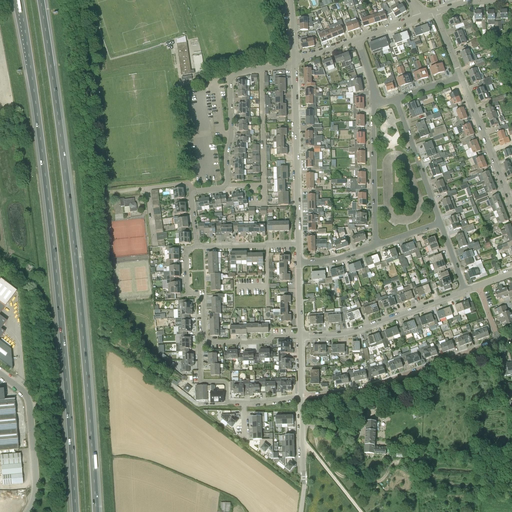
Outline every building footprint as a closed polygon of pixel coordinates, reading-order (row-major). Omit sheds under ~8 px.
[(397,8),(401,14),(406,11),(402,5),(400,6),(398,2),(400,1),(399,0),(392,0),(395,4),(397,8)] [(383,12),(379,14),(381,22),(387,20),(385,13),(386,12),(385,8),(384,7),(383,4),(381,5),(380,5),(381,9),(382,9),(383,12)] [(385,8),(386,12),(387,16),(393,13),(396,18),(401,14),(397,8),(392,11),(391,9),(389,10),(388,7),(385,8)] [(475,11),(475,20),(476,23),(482,22),(482,30),(486,30),(485,22),(485,16),(482,16),(481,11),(475,11)] [(366,15),(365,12),(361,14),(362,14),(360,15),(364,27),(370,25),(367,17),(366,15)] [(370,25),(375,23),(373,16),(372,14),(370,15),(371,16),(367,17),(370,25)] [(381,22),(379,14),(373,16),(375,23),(381,22)] [(455,26),(456,30),(471,24),(468,16),(467,17),(468,19),(463,22),(461,17),(449,21),(452,28),(455,26)] [(345,25),(348,33),(354,30),(351,23),(350,19),(347,19),(348,22),(349,22),(350,23),(345,25)] [(338,36),(344,34),(342,29),(344,28),(341,20),(337,22),(337,23),(334,24),(336,29),(338,36)] [(351,23),(354,30),(360,28),(357,21),(351,23)] [(456,40),(464,37),(466,36),(464,30),(471,28),(473,34),(475,33),(473,27),(471,24),(456,30),(457,33),(454,34),(456,40)] [(428,25),(421,28),(423,34),(430,32),(428,25)] [(333,39),(338,36),(336,29),(333,30),(332,28),(331,28),(330,26),(328,27),(333,39)] [(324,32),(327,41),(333,39),(328,27),(326,28),(327,29),(323,30),(323,31),(324,32)] [(414,30),(417,40),(419,46),(421,45),(418,36),(423,34),(421,28),(414,30)] [(322,43),(327,41),(324,32),(323,31),(320,32),(319,30),(317,31),(319,36),(322,43)] [(407,33),(400,35),(403,42),(409,40),(407,33)] [(396,47),(393,48),(395,55),(401,53),(399,47),(404,46),(402,42),(403,42),(400,35),(393,38),(395,44),(395,45),(396,47)] [(309,48),(308,40),(304,40),(303,36),(300,36),(303,49),(309,48)] [(459,47),(467,43),(464,37),(456,40),(459,47)] [(312,39),(308,40),(309,48),(315,47),(314,43),(317,42),(316,38),(312,39)] [(382,40),(378,41),(381,49),(388,46),(386,40),(386,39),(382,40)] [(381,54),(383,53),(382,51),(381,49),(378,41),(369,44),(372,52),(378,50),(379,52),(380,52),(381,54)] [(416,47),(414,41),(408,43),(409,46),(411,45),(413,51),(417,49),(416,47)] [(191,71),(187,47),(187,43),(177,44),(181,76),(191,74),(194,74),(194,71),(191,71)] [(396,57),(395,55),(393,48),(388,50),(389,53),(390,52),(392,56),(393,59),(396,57)] [(469,50),(460,53),(463,59),(475,55),(471,56),(469,50)] [(346,67),(350,78),(356,76),(354,70),(351,71),(349,66),(350,65),(351,64),(351,63),(351,61),(348,53),(342,55),(346,67)] [(346,67),(342,55),(335,58),(337,64),(340,63),(342,68),(346,67)] [(475,62),(476,65),(484,62),(483,58),(477,61),(475,55),(463,59),(465,66),(475,62)] [(332,59),(322,62),(324,69),(334,65),(332,59)] [(388,66),(387,65),(387,63),(380,65),(379,60),(377,61),(374,62),(377,70),(380,69),(383,67),(388,66)] [(478,68),(468,72),(471,78),(482,74),(482,73),(481,74),(479,68),(485,65),(484,62),(476,65),(478,68)] [(436,66),(439,74),(445,72),(442,64),(436,66)] [(403,77),(406,85),(412,83),(409,75),(406,76),(405,73),(403,66),(400,67),(402,74),(403,77)] [(430,68),(433,76),(439,74),(436,66),(430,68)] [(318,72),(311,72),(311,68),(311,69),(304,69),(304,68),(304,76),(311,76),(314,76),(318,76),(325,76),(323,69),(319,69),(318,72)] [(428,78),(425,69),(420,71),(422,80),(428,78)] [(416,82),(422,80),(420,71),(414,73),(416,82)] [(390,73),(392,77),(388,78),(390,85),(386,86),(388,92),(398,88),(393,76),(392,72),(390,73)] [(471,78),(473,84),(483,80),(484,84),(484,83),(492,80),(491,77),(485,79),(482,74),(471,78)] [(275,86),(278,86),(286,86),(285,79),(283,79),(283,76),(275,76),(275,79),(275,82),(275,86)] [(315,84),(312,84),(311,76),(304,76),(304,84),(305,84),(307,84),(307,87),(308,87),(315,86),(315,84)] [(400,87),(406,85),(403,77),(397,79),(400,87)] [(360,79),(353,81),(351,81),(351,79),(339,83),(340,86),(347,84),(348,88),(349,88),(355,87),(362,85),(360,79)] [(486,87),(476,91),(479,97),(487,93),(491,92),(489,87),(488,86),(493,84),(492,80),(484,83),(486,87)] [(356,93),(363,92),(362,85),(355,87),(349,88),(350,93),(346,93),(341,93),(341,96),(346,96),(353,95),(353,93),(356,93)] [(306,89),(306,97),(316,97),(322,97),(322,94),(316,94),(316,90),(316,86),(315,86),(308,87),(308,90),(306,90),(306,89)] [(242,101),(249,100),(249,96),(246,96),(246,92),(250,92),(236,92),(236,94),(238,94),(238,98),(242,98),(242,101)] [(456,92),(449,95),(451,100),(459,97),(456,92)] [(479,97),(481,103),(489,99),(487,93),(479,97)] [(492,103),(506,100),(504,94),(491,100),(492,103)] [(353,104),(356,104),(364,104),(363,98),(359,99),(359,96),(354,96),(354,95),(353,95),(346,96),(345,96),(345,99),(353,98),(353,104)] [(316,97),(306,97),(306,105),(308,105),(308,108),(316,108),(316,97)] [(456,104),(461,103),(459,97),(451,100),(449,101),(453,109),(457,107),(456,104)] [(236,108),(236,109),(250,109),(249,100),(242,101),(242,104),(239,104),(239,108),(236,108)] [(419,104),(418,101),(408,105),(410,111),(417,109),(416,106),(419,104)] [(353,113),(359,113),(359,110),(364,110),(364,104),(356,104),(356,107),(353,107),(353,113)] [(485,110),(490,122),(498,118),(494,110),(500,107),(499,106),(494,107),(485,110)] [(455,115),(456,117),(465,113),(463,108),(459,110),(457,107),(453,109),(455,115)] [(306,111),(306,118),(313,118),(317,118),(317,108),(316,108),(308,108),(308,111),(306,111)] [(422,111),(421,108),(417,109),(410,111),(413,118),(420,116),(423,115),(425,114),(427,113),(426,110),(422,111)] [(250,113),(250,109),(236,109),(236,111),(239,111),(239,115),(243,115),(243,118),(250,118),(250,113)] [(417,129),(418,132),(430,127),(429,124),(431,124),(430,120),(433,119),(434,120),(437,119),(438,121),(442,119),(441,117),(439,112),(432,115),(426,117),(427,121),(424,122),(416,125),(418,129),(417,129)] [(359,116),(359,113),(353,113),(354,119),(356,119),(356,122),(364,122),(364,116),(359,116)] [(456,126),(459,125),(464,123),(463,121),(467,119),(465,113),(456,117),(458,123),(455,124),(456,126)] [(490,122),(492,127),(499,125),(498,124),(505,121),(503,116),(498,118),(490,122)] [(243,121),(239,121),(239,125),(237,125),(237,127),(247,126),(247,123),(251,123),(251,117),(250,118),(243,118),(243,121)] [(314,124),(313,124),(313,118),(306,118),(306,126),(307,126),(315,126),(315,128),(313,128),(313,129),(314,129),(321,128),(321,124),(320,124),(319,124),(316,124),(315,124),(314,124)] [(354,124),(354,130),(360,130),(360,127),(364,127),(364,122),(356,122),(356,124),(354,124)] [(462,133),(472,130),(470,124),(465,126),(464,123),(459,125),(459,126),(456,127),(459,135),(462,133)] [(443,134),(447,132),(444,125),(431,130),(430,127),(418,132),(419,134),(420,134),(421,138),(429,135),(430,139),(433,138),(443,134)] [(239,128),(239,132),(243,132),(243,135),(250,135),(250,131),(248,131),(247,126),(237,127),(237,128),(239,128)] [(354,139),(357,139),(365,139),(364,133),(360,133),(360,130),(354,130),(354,139)] [(465,141),(466,142),(470,140),(469,137),(474,135),(472,130),(462,133),(464,138),(460,140),(461,143),(462,143),(465,141)] [(497,133),(500,141),(499,141),(500,146),(510,143),(508,138),(506,138),(504,132),(506,132),(505,130),(501,132),(497,133)] [(237,144),(248,143),(248,139),(250,139),(250,135),(243,135),(243,138),(239,138),(239,142),(237,142),(237,144)] [(322,142),(322,139),(306,139),(306,147),(313,147),(313,146),(314,146),(314,150),(320,150),(324,150),(324,147),(316,147),(316,142),(322,142)] [(354,148),(360,148),(360,145),(365,145),(365,139),(357,139),(357,142),(354,142),(354,148)] [(467,145),(469,150),(478,146),(476,140),(472,142),(470,140),(466,142),(465,141),(462,143),(463,147),(467,145)] [(426,149),(427,151),(434,149),(434,148),(432,142),(423,145),(425,149),(426,149)] [(480,151),(478,146),(469,150),(472,158),(477,156),(476,153),(480,151)] [(439,158),(446,156),(445,152),(442,153),(441,151),(440,152),(438,147),(434,149),(427,151),(426,152),(427,154),(428,158),(433,156),(435,160),(439,158)] [(355,152),(355,158),(365,158),(365,152),(360,152),(360,148),(354,148),(348,148),(343,148),(343,150),(343,152),(345,152),(348,152),(348,153),(355,152)] [(320,153),(320,150),(314,150),(314,153),(313,153),(313,152),(313,153),(306,153),(306,160),(313,160),(316,160),(319,160),(319,157),(318,157),(318,153),(320,153)] [(446,156),(439,158),(440,161),(429,165),(431,171),(441,168),(441,167),(440,165),(443,163),(442,160),(448,158),(448,155),(446,156)] [(475,166),(485,162),(483,157),(478,158),(477,156),(472,158),(474,163),(476,162),(477,165),(475,166)] [(351,169),(360,169),(360,165),(365,164),(365,158),(355,158),(355,165),(351,165),(351,167),(351,169)] [(312,171),(319,171),(321,171),(320,167),(318,167),(318,163),(322,163),(322,160),(319,160),(316,160),(313,160),(306,160),(306,168),(307,168),(312,168),(312,171)] [(277,174),(280,174),(288,173),(288,167),(285,167),(284,161),(277,161),(277,174)] [(471,177),(472,176),(477,174),(478,174),(483,172),(482,169),(487,167),(485,162),(475,166),(477,170),(469,174),(471,177)] [(442,174),(443,177),(450,175),(454,173),(453,170),(443,173),(441,168),(431,171),(434,177),(442,174)] [(357,177),(357,179),(365,179),(365,173),(361,173),(360,169),(351,169),(351,171),(355,171),(355,177),(357,177)] [(481,182),(484,181),(491,178),(489,172),(481,174),(482,177),(479,178),(481,182)] [(438,189),(448,186),(448,185),(445,186),(443,182),(452,179),(450,175),(443,177),(444,180),(436,183),(438,189)] [(484,188),(484,189),(494,185),(491,178),(484,181),(486,187),(484,188)] [(351,190),(355,190),(361,190),(361,187),(362,186),(362,185),(366,185),(365,179),(357,179),(350,179),(351,190)] [(469,187),(466,179),(461,181),(462,183),(459,184),(461,190),(469,187)] [(314,189),(314,184),(317,184),(320,183),(320,181),(317,181),(314,181),(307,181),(307,190),(307,189),(314,189)] [(489,193),(489,194),(496,191),(494,185),(484,189),(486,194),(489,193)] [(447,196),(449,195),(456,192),(455,190),(450,191),(448,186),(438,189),(440,195),(446,193),(447,196)] [(358,197),(358,200),(366,200),(366,194),(361,194),(361,190),(355,190),(355,197),(358,197)] [(229,199),(230,206),(234,206),(234,203),(238,203),(237,192),(235,192),(236,195),(232,195),(232,199),(229,199)] [(247,204),(246,197),(243,197),(243,194),(239,194),(239,192),(237,192),(238,203),(239,206),(243,206),(243,205),(247,204)] [(321,200),(318,200),(318,195),(319,195),(319,192),(315,192),(311,192),(311,195),(308,195),(308,202),(321,202),(321,200)] [(456,192),(449,195),(447,196),(448,198),(442,201),(444,207),(454,203),(452,197),(453,196),(457,195),(456,192)] [(175,199),(175,202),(179,201),(179,199),(185,199),(184,193),(174,195),(174,196),(173,196),(174,199),(175,199)] [(212,201),(213,209),(217,208),(217,206),(221,205),(220,194),(218,195),(219,197),(215,198),(215,201),(212,201)] [(230,206),(229,199),(226,199),(226,196),(222,197),(222,194),(220,194),(221,205),(226,204),(226,207),(230,206)] [(491,199),(489,200),(488,200),(491,206),(486,208),(501,202),(498,195),(491,198),(491,199)] [(205,210),(209,209),(213,209),(212,201),(209,202),(209,198),(205,199),(205,196),(203,197),(205,210)] [(205,210),(203,197),(201,197),(202,199),(198,200),(198,203),(196,203),(197,212),(202,211),(202,207),(204,207),(205,210)] [(136,212),(137,210),(136,205),(135,203),(134,203),(134,199),(124,200),(124,199),(120,199),(120,207),(124,206),(124,208),(129,207),(130,211),(131,212),(136,212)] [(356,203),(356,208),(356,211),(361,210),(361,206),(366,206),(366,200),(358,200),(358,202),(356,203)] [(176,209),(186,208),(185,203),(180,204),(179,201),(175,202),(175,206),(174,206),(175,209),(176,209)] [(315,210),(315,206),(325,206),(325,203),(325,202),(321,202),(308,202),(308,211),(309,211),(308,210),(315,210)] [(503,208),(501,202),(486,208),(487,210),(492,208),(493,212),(496,211),(503,208)] [(455,210),(456,213),(463,210),(466,209),(463,210),(461,207),(456,209),(454,203),(444,207),(447,213),(455,210)] [(503,208),(496,211),(493,212),(496,219),(506,215),(503,208)] [(452,225),(462,221),(459,214),(467,212),(466,209),(463,210),(456,213),(457,216),(449,218),(452,225)] [(353,215),(353,219),(366,219),(366,213),(356,213),(356,211),(348,211),(348,215),(353,215)] [(324,216),(324,212),(317,213),(315,213),(315,215),(315,216),(309,216),(308,216),(309,223),(316,223),(319,223),(320,223),(320,221),(318,221),(318,216),(324,216)] [(498,223),(499,225),(499,226),(502,225),(501,224),(508,221),(506,215),(496,219),(495,219),(497,223),(498,223)] [(461,228),(462,231),(476,226),(474,226),(473,224),(464,227),(462,221),(452,225),(454,231),(461,228)] [(186,228),(189,228),(188,223),(178,224),(178,229),(177,229),(178,231),(186,231),(186,228)] [(210,223),(210,226),(210,238),(212,238),(212,235),(216,235),(215,231),(218,231),(218,223),(210,223)] [(222,223),(218,223),(218,231),(221,231),(221,234),(224,234),(224,236),(226,236),(226,237),(227,237),(227,225),(222,225),(222,223)] [(235,230),(235,223),(231,223),(231,225),(227,225),(227,237),(228,237),(228,234),(232,234),(232,231),(235,230)] [(243,223),(235,223),(235,230),(238,230),(238,234),(241,234),(241,236),(243,236),(243,237),(244,237),(243,225),(243,223)] [(210,226),(205,226),(205,224),(199,224),(199,231),(204,231),(204,235),(207,235),(207,237),(210,237),(210,238),(210,226)] [(507,235),(511,233),(511,230),(510,225),(504,227),(505,230),(501,231),(502,236),(507,234),(507,235)] [(456,236),(458,243),(469,239),(466,233),(475,230),(477,229),(476,226),(462,231),(463,234),(456,236)] [(178,234),(179,234),(179,239),(189,238),(189,234),(186,234),(186,231),(178,231),(178,234)] [(364,233),(358,235),(360,242),(367,240),(364,233)] [(308,237),(308,244),(326,244),(326,242),(326,240),(318,240),(315,241),(315,237),(315,234),(310,234),(310,237),(308,237)] [(360,242),(358,235),(352,237),(354,244),(360,242)] [(342,248),(340,241),(339,240),(339,239),(333,241),(332,236),(329,237),(331,244),(334,243),(336,251),(342,248)] [(426,247),(427,247),(437,243),(434,237),(424,241),(426,247)] [(342,248),(349,246),(346,239),(345,238),(339,240),(340,241),(342,248)] [(468,246),(469,249),(479,245),(478,242),(471,245),(469,239),(458,243),(460,249),(467,246),(467,247),(468,246)] [(407,245),(409,252),(416,249),(413,243),(407,245)] [(427,253),(428,256),(438,253),(437,250),(439,249),(437,243),(427,247),(429,253),(427,253)] [(494,251),(495,252),(509,246),(508,243),(507,244),(507,243),(502,245),(498,247),(497,247),(498,250),(494,251)] [(315,249),(327,248),(328,251),(333,249),(331,244),(326,244),(308,244),(308,253),(308,252),(315,252),(315,249)] [(409,252),(407,245),(400,247),(403,254),(409,252)] [(462,254),(465,261),(474,257),(473,253),(473,252),(481,249),(479,245),(469,249),(470,251),(462,254)] [(169,250),(169,255),(179,255),(179,251),(179,249),(173,249),(173,246),(166,247),(166,251),(169,250)] [(509,246),(495,252),(496,255),(500,253),(509,249),(510,249),(509,246)] [(407,273),(403,261),(401,256),(398,257),(398,256),(395,249),(389,252),(391,258),(392,258),(393,262),(399,259),(402,268),(403,268),(405,274),(407,273)] [(383,254),(385,261),(391,258),(389,252),(383,254)] [(432,264),(443,261),(441,254),(439,255),(438,253),(428,256),(429,259),(430,258),(433,264),(432,264)] [(179,260),(179,255),(169,255),(169,260),(166,260),(166,264),(179,263),(179,260)] [(385,268),(383,262),(380,263),(380,262),(378,256),(371,258),(374,265),(375,267),(381,265),(382,269),(385,268)] [(474,264),(475,267),(483,264),(481,260),(476,262),(474,257),(465,261),(467,266),(473,264),(474,264)] [(374,265),(371,258),(365,260),(368,267),(374,265)] [(445,267),(443,261),(432,264),(434,270),(433,271),(434,273),(437,273),(444,270),(446,269),(445,267)] [(360,262),(354,265),(356,272),(361,270),(363,274),(362,275),(363,279),(368,277),(367,274),(365,268),(363,269),(360,262)] [(169,267),(169,272),(179,272),(179,268),(179,266),(179,263),(166,264),(166,267),(169,267)] [(480,269),(484,268),(483,264),(475,267),(476,269),(476,270),(468,273),(470,279),(479,275),(477,269),(480,268),(480,269)] [(356,272),(354,265),(348,267),(350,273),(347,274),(350,285),(350,283),(352,282),(351,279),(350,274),(356,272)] [(343,268),(336,270),(338,277),(343,276),(346,286),(350,285),(347,274),(345,275),(343,268)] [(331,278),(328,278),(329,284),(333,284),(332,281),(339,279),(338,277),(336,270),(330,271),(331,278)] [(440,281),(442,281),(449,278),(447,272),(445,273),(444,270),(437,273),(440,281)] [(167,277),(167,280),(174,280),(174,277),(180,277),(179,272),(169,272),(167,272),(167,277)] [(319,280),(319,272),(312,273),(312,280),(309,281),(309,283),(315,283),(315,282),(319,282),(319,280)] [(325,272),(319,272),(319,280),(324,279),(325,284),(326,284),(327,287),(330,287),(329,284),(328,278),(326,279),(325,272)] [(450,285),(451,284),(449,278),(442,281),(440,281),(438,282),(440,286),(443,285),(444,287),(445,291),(451,289),(450,285)] [(430,290),(433,289),(431,284),(429,279),(427,280),(427,282),(421,285),(422,287),(425,295),(431,292),(430,290)] [(180,285),(180,283),(175,283),(174,280),(167,280),(167,284),(168,284),(168,289),(180,288),(180,285)] [(425,295),(422,287),(421,285),(415,287),(414,283),(411,284),(415,296),(418,295),(419,297),(425,295)] [(495,284),(497,287),(498,291),(495,292),(497,299),(499,298),(500,299),(503,298),(499,286),(498,283),(495,284)] [(413,297),(415,296),(411,284),(408,285),(408,287),(403,288),(404,289),(405,293),(408,301),(414,299),(413,297)] [(510,298),(507,288),(503,289),(501,285),(499,286),(503,298),(507,297),(507,296),(509,295),(510,298)] [(167,293),(167,300),(175,300),(174,294),(180,294),(180,288),(168,289),(169,293),(167,293)] [(408,301),(405,293),(404,289),(398,291),(397,288),(394,289),(393,288),(393,289),(398,304),(401,303),(408,301)] [(386,296),(390,307),(396,305),(398,304),(393,289),(390,290),(390,291),(391,295),(386,297),(386,296)] [(384,310),(390,307),(386,296),(381,298),(379,294),(376,295),(377,298),(381,309),(383,308),(384,310)] [(375,301),(369,303),(372,314),(379,312),(378,309),(381,309),(377,298),(375,299),(375,301)] [(186,301),(178,301),(179,306),(178,306),(177,310),(178,310),(192,309),(192,304),(186,304),(186,301)] [(464,311),(470,309),(471,314),(475,313),(474,310),(475,310),(473,302),(469,304),(468,301),(461,304),(464,311)] [(357,307),(351,309),(355,320),(361,318),(361,316),(363,315),(358,302),(356,303),(357,307)] [(367,316),(372,314),(369,303),(363,306),(363,307),(361,307),(359,302),(358,302),(363,315),(366,314),(367,316)] [(464,311),(461,304),(455,306),(457,313),(461,312),(464,311)] [(502,314),(509,312),(509,311),(508,312),(505,306),(494,310),(495,313),(498,312),(499,315),(502,314)] [(342,309),(345,320),(348,319),(349,322),(355,320),(351,309),(346,311),(345,308),(342,308),(342,309)] [(450,308),(443,310),(446,318),(452,315),(451,312),(450,308)] [(192,312),(192,309),(178,310),(177,310),(174,310),(174,319),(178,318),(190,318),(190,315),(192,315),(192,312)] [(316,314),(316,325),(323,324),(323,322),(326,322),(325,309),(322,309),(322,314),(316,314)] [(329,324),(335,323),(334,312),(325,313),(325,309),(326,322),(328,322),(329,324)] [(334,312),(335,323),(345,323),(345,320),(342,309),(340,309),(341,312),(334,312)] [(446,318),(443,310),(437,313),(439,320),(446,318)] [(499,319),(500,321),(511,317),(511,313),(509,314),(509,312),(502,314),(503,317),(499,319)] [(431,315),(425,317),(429,327),(435,325),(436,327),(439,326),(438,323),(435,316),(432,317),(431,315)] [(417,322),(422,335),(423,334),(421,330),(423,330),(429,328),(429,327),(425,317),(419,319),(420,321),(417,322)] [(511,317),(500,321),(501,324),(505,322),(506,326),(511,323),(511,317)] [(178,327),(191,327),(191,321),(190,321),(190,318),(178,318),(175,319),(175,327),(178,327)] [(417,322),(415,323),(414,321),(408,323),(412,334),(418,332),(419,336),(422,335),(417,322)] [(400,328),(402,336),(403,336),(403,337),(405,336),(406,336),(412,334),(408,323),(402,325),(403,327),(400,328)] [(479,329),(480,331),(483,339),(489,336),(487,332),(490,331),(488,326),(479,329)] [(187,332),(191,332),(191,327),(178,327),(179,332),(177,332),(177,335),(180,335),(187,335),(187,332)] [(395,340),(394,339),(393,337),(399,335),(400,336),(402,336),(400,328),(397,329),(397,327),(391,329),(394,339),(394,340),(395,340)] [(382,333),(385,342),(388,341),(388,342),(394,340),(394,339),(391,329),(384,332),(385,332),(382,333)] [(462,333),(466,345),(472,343),(470,339),(473,338),(471,332),(470,330),(467,331),(468,332),(462,334),(462,333)] [(474,331),(471,332),(473,338),(476,337),(477,341),(483,339),(480,331),(475,333),(474,331)] [(376,343),(377,346),(383,344),(385,349),(388,348),(385,342),(382,333),(379,334),(373,336),(376,343)] [(457,338),(454,339),(456,344),(459,343),(460,347),(466,345),(462,333),(459,334),(460,338),(457,339),(457,338)] [(191,344),(191,338),(187,338),(187,335),(180,335),(180,344),(191,344)] [(368,348),(370,347),(371,348),(377,346),(376,343),(373,336),(367,338),(368,340),(365,341),(368,348)] [(453,345),(456,344),(454,339),(451,340),(451,341),(448,342),(447,339),(446,337),(444,338),(445,340),(444,340),(445,341),(449,351),(454,349),(453,345)] [(281,345),(281,348),(291,348),(291,343),(285,343),(285,340),(278,340),(278,346),(281,345)] [(440,344),(437,345),(439,350),(441,349),(443,353),(449,351),(445,341),(439,343),(440,344)] [(352,343),(353,351),(360,351),(360,353),(361,352),(362,362),(365,361),(363,349),(360,350),(360,342),(356,342),(356,343),(352,343)] [(191,344),(180,344),(176,344),(176,352),(183,352),(185,352),(189,352),(189,349),(192,349),(191,344)] [(329,348),(329,356),(338,356),(338,345),(331,346),(332,348),(329,348)] [(345,345),(338,345),(338,356),(345,356),(345,355),(348,355),(347,348),(345,348),(345,345)] [(436,351),(439,350),(437,345),(434,346),(434,347),(431,348),(430,345),(427,346),(432,357),(437,355),(436,351)] [(313,356),(313,357),(320,357),(320,346),(313,346),(313,348),(310,348),(310,356),(313,356)] [(326,346),(320,346),(320,357),(327,356),(329,356),(329,348),(326,348),(326,346)] [(419,349),(419,350),(421,356),(424,355),(426,359),(432,357),(427,346),(419,349)] [(262,350),(259,350),(259,354),(257,354),(257,361),(260,361),(259,359),(264,359),(265,359),(265,348),(262,348),(262,350)] [(265,348),(265,359),(270,359),(273,359),(273,352),(270,352),(270,350),(267,350),(267,348),(265,348)] [(278,351),(278,357),(286,357),(286,354),(291,354),(291,348),(281,348),(281,351),(278,351)] [(224,360),(233,360),(233,349),(230,349),(230,351),(227,351),(227,353),(224,353),(224,360)] [(235,349),(233,349),(233,360),(238,359),(238,362),(241,362),(241,355),(238,355),(238,351),(235,351),(235,349)] [(251,350),(249,351),(249,362),(249,364),(254,364),(257,364),(257,361),(257,354),(254,355),(254,353),(251,353),(251,350)] [(419,350),(411,353),(412,355),(414,363),(420,361),(419,357),(421,356),(419,350)] [(243,353),(243,355),(241,355),(241,362),(243,362),(249,362),(249,351),(246,351),(246,353),(243,353)] [(185,352),(183,352),(183,356),(183,358),(185,358),(185,361),(194,360),(194,355),(189,355),(189,352),(185,352)] [(414,363),(412,355),(411,353),(410,352),(401,355),(402,357),(404,363),(407,362),(409,366),(414,363)] [(401,364),(404,363),(402,357),(401,355),(401,353),(397,354),(398,356),(393,358),(394,362),(397,370),(403,368),(401,364)] [(281,362),(281,365),(291,365),(291,359),(286,360),(286,357),(278,357),(279,362),(281,362)] [(194,360),(185,361),(181,361),(181,372),(190,372),(189,366),(194,366),(194,360)] [(387,360),(384,361),(387,369),(390,368),(391,372),(397,370),(394,362),(388,364),(387,360)] [(387,369),(384,361),(375,364),(376,365),(379,376),(385,374),(384,370),(387,369)] [(510,373),(511,372),(511,362),(506,363),(507,368),(503,369),(505,376),(510,375),(510,373)] [(291,370),(291,365),(281,365),(281,368),(279,368),(279,371),(279,373),(286,373),(286,370),(291,370)] [(367,367),(369,374),(372,373),(373,378),(379,376),(376,365),(370,367),(370,365),(367,366),(367,367)] [(365,369),(359,370),(361,381),(367,379),(366,375),(369,374),(367,367),(364,368),(365,369)] [(353,371),(353,372),(350,373),(351,378),(354,378),(355,382),(361,381),(359,370),(353,371)] [(341,374),(341,377),(342,384),(349,383),(348,379),(351,378),(350,373),(350,371),(349,371),(347,371),(347,375),(341,376),(341,374)] [(332,376),(332,377),(333,381),(333,382),(336,381),(337,385),(342,384),(341,377),(341,374),(335,375),(335,376),(332,376)] [(290,382),(286,382),(286,392),(292,392),(292,386),(294,386),(294,378),(290,379),(290,382)] [(259,379),(259,381),(255,381),(255,384),(255,394),(260,394),(260,387),(263,387),(263,379),(259,379)] [(275,382),(270,382),(271,392),(272,392),(273,395),(276,395),(276,387),(278,386),(278,379),(275,379),(275,382)] [(286,382),(282,382),(282,379),(278,379),(278,386),(281,386),(281,394),(285,394),(285,392),(286,392),(286,382)] [(239,395),(239,385),(238,381),(231,382),(231,389),(234,389),(234,395),(239,395)] [(249,381),(246,381),(247,389),(249,389),(250,397),(253,397),(253,394),(255,394),(255,384),(250,384),(250,381),(249,381)] [(188,393),(192,388),(192,387),(187,384),(183,389),(188,393)] [(198,385),(196,385),(196,400),(206,400),(207,386),(207,385),(198,385)] [(211,392),(211,403),(223,403),(224,402),(225,401),(225,387),(224,386),(224,385),(223,385),(214,385),(214,392),(211,392)] [(0,450),(18,449),(14,399),(0,400),(0,450)] [(235,415),(221,415),(221,419),(228,424),(227,425),(232,429),(236,424),(235,424),(235,420),(234,420),(234,419),(235,415)] [(366,432),(376,433),(376,422),(367,421),(366,432)] [(365,443),(375,443),(376,433),(366,432),(365,443)] [(273,440),(262,439),(258,440),(259,444),(258,444),(257,447),(259,447),(264,452),(270,446),(273,447),(273,440)] [(375,446),(375,443),(365,443),(364,454),(374,454),(386,455),(387,447),(375,446)] [(23,484),(20,454),(0,455),(3,485),(23,484)] [(292,463),(292,458),(278,459),(279,462),(285,467),(285,468),(290,472),(294,467),(293,467),(293,463),(292,463)] [(221,510),(218,510),(217,511),(231,511),(231,501),(221,501),(221,510)]
